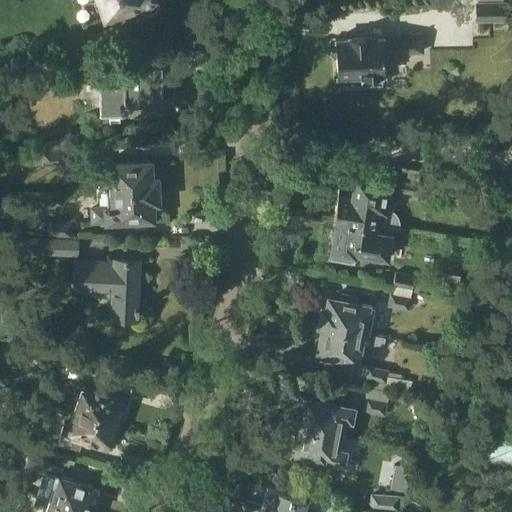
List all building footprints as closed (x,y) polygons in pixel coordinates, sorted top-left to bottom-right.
[(97,0),(104,18),(140,5),(142,10),(148,13),(156,10),(159,4),(157,0),(97,0)] [(508,1),(476,1),(477,20),(509,20),(508,1)] [(331,38),(332,55),(336,56),(337,85),(383,83),(382,76),(383,76),(383,74),(385,74),(384,54),(424,52),(423,34),(370,37),(370,34),(349,35),(350,37),(331,38)] [(123,65),(124,71),(99,72),(101,115),(130,114),(129,103),(164,102),(162,63),(123,65)] [(24,151),(24,164),(43,164),(65,164),(65,149),(24,151)] [(88,163),(88,179),(108,178),(109,191),(158,189),(158,176),(152,176),(151,160),(88,163)] [(339,190),(334,219),(393,229),(400,230),(400,225),(400,222),(400,219),(399,217),(398,214),(396,212),(395,211),(391,208),(397,200),(396,199),(384,197),(387,181),(356,176),(353,192),(339,190)] [(419,181),(400,178),(398,191),(417,195),(419,181)] [(109,191),(110,204),(90,205),(90,221),(154,218),(153,202),(159,201),(158,189),(109,191)] [(334,219),(334,220),(338,221),(331,259),(352,262),(354,251),(373,254),(373,255),(385,257),(386,257),(387,257),(389,256),(390,255),(390,254),(391,254),(391,253),(391,252),(394,236),(392,236),(393,229),(334,219)] [(48,235),(71,236),(72,222),(49,220),(48,235)] [(18,253),(78,256),(78,238),(19,236),(18,253)] [(108,290),(111,291),(110,317),(136,318),(138,259),(112,258),(112,259),(74,257),(72,289),(84,290),(84,288),(90,288),(90,290),(101,290),(101,289),(108,289),(108,290)] [(393,285),(412,288),(412,290),(425,293),(426,288),(419,286),(420,279),(414,278),(415,275),(396,271),(393,285)] [(388,305),(408,310),(411,297),(391,293),(388,305)] [(327,308),(323,307),(320,323),(371,333),(375,306),(329,297),(327,308)] [(323,360),(326,360),(328,361),(330,361),(334,361),(336,359),(337,355),(360,360),(363,346),(369,347),(373,344),(384,346),(386,337),(371,334),(371,333),(320,323),(319,324),(323,325),(318,351),(322,352),(321,357),(323,360)] [(52,348),(27,341),(22,362),(47,368),(52,348)] [(367,387),(367,385),(390,390),(409,394),(412,380),(401,378),(402,373),(388,371),(389,369),(341,359),(337,381),(367,387)] [(123,398),(81,385),(73,409),(115,422),(123,398)] [(365,396),(366,397),(363,410),(385,415),(390,390),(367,385),(367,387),(365,396)] [(304,411),(301,410),(298,425),(341,433),(344,417),(351,418),(353,407),(329,402),(330,398),(323,397),(322,401),(307,398),(304,411)] [(115,422),(73,409),(69,422),(67,421),(62,434),(66,436),(67,434),(107,447),(115,422)] [(27,428),(0,421),(0,437),(22,444),(27,428)] [(296,453),(309,455),(307,464),(333,473),(337,461),(342,462),(345,450),(338,449),(341,433),(298,425),(295,439),(299,440),(296,453)] [(26,466),(44,472),(37,495),(89,511),(97,486),(59,475),(62,467),(48,463),(51,452),(33,446),(26,466)] [(395,463),(390,487),(408,490),(413,466),(395,463)] [(303,511),(307,498),(268,486),(260,511),(303,511)] [(405,495),(371,492),(369,509),(400,511),(400,506),(404,506),(405,495)] [(31,511),(88,511),(89,511),(37,495),(31,511)]
